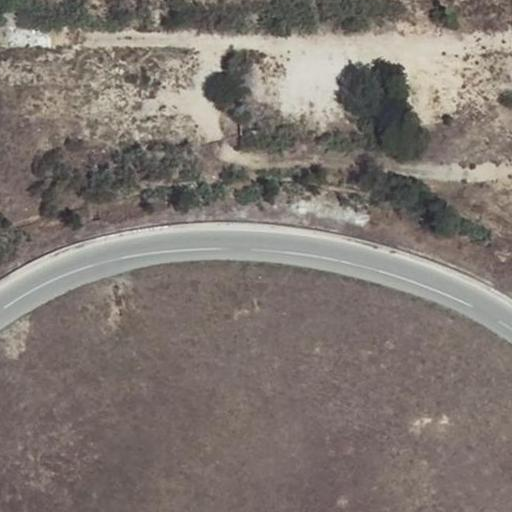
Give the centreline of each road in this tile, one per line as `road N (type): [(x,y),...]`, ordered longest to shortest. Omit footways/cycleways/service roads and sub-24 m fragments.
road 1 (motorway): [(0,299),(108,251),(253,237),(382,261),(511,322)]
road 2 (motorway): [(511,158),(385,0)]
